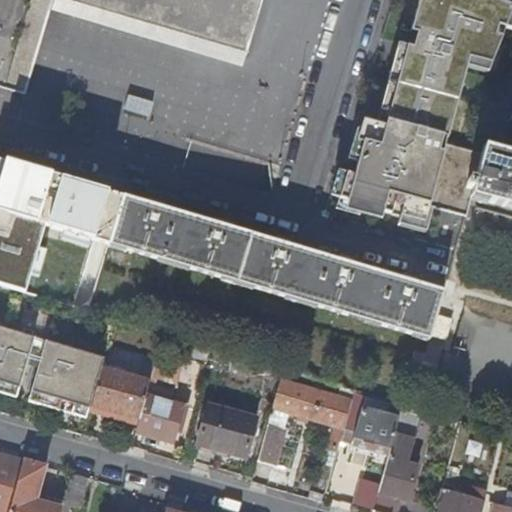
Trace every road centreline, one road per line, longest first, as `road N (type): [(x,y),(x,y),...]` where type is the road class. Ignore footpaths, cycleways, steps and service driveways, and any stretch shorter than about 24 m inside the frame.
road 1 (residential): [(0,128),(291,219),(308,212),(376,0)]
road 2 (residential): [(276,511),(0,434)]
